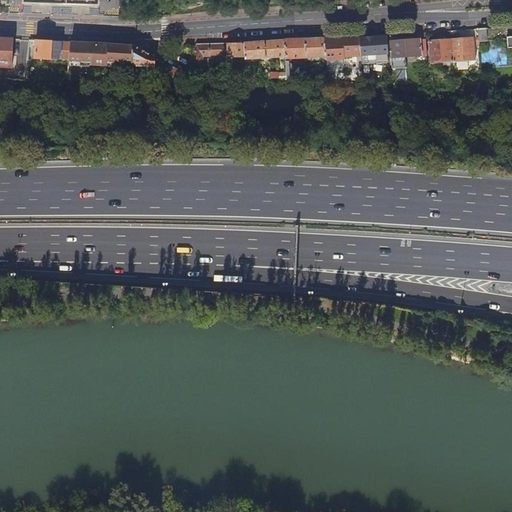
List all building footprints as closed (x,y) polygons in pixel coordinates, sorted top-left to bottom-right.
[(486,28),(478,28),(479,41),(487,40),(486,28)] [(370,37),(359,37),(361,59),(389,57),(387,35),(370,37)] [(0,64),(10,65),(11,38),(0,37),(0,64)] [(324,39),(325,56),(326,63),(344,62),(344,60),(361,59),(359,37),(340,39),(324,39)] [(473,37),(451,39),(453,61),(475,59),(473,37)] [(305,39),(306,56),(325,56),(324,39),(324,38),(314,38),(305,39)] [(192,56),(190,62),(201,65),(203,56),(229,55),(229,56),(245,55),(245,59),(285,56),(285,57),(286,57),(285,39),(259,41),(244,42),(233,42),(211,43),(197,43),(192,56)] [(285,39),(286,57),(306,56),(305,39),(294,39),(285,39)] [(425,39),(405,40),(406,61),(427,60),(425,39)] [(453,61),(451,39),(429,41),(431,63),(453,61)] [(36,40),(36,43),(36,57),(68,59),(70,42),(50,40),(36,40)] [(393,68),(406,66),(406,61),(405,40),(390,41),(393,68)] [(107,62),(108,44),(102,43),(70,42),(68,59),(68,60),(107,62)] [(107,75),(130,77),(131,65),(132,65),(133,45),(108,44),(107,62),(107,75)] [(133,45),(132,65),(153,66),(153,56),(134,45),(133,45)] [(170,65),(168,81),(179,82),(179,79),(184,79),(186,74),(185,73),(170,65)] [(0,112),(0,139),(32,139),(42,122),(43,120),(6,113),(0,112)]
